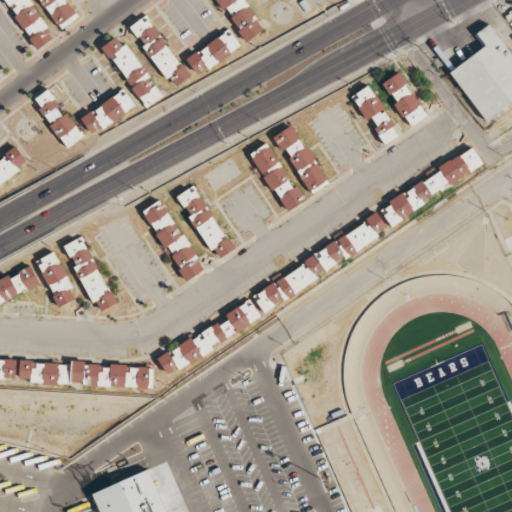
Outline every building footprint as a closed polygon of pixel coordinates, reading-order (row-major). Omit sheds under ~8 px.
[(39,0),(58,27),(76,15),(65,0),(39,0)] [(263,30),(243,0),(217,0),(245,42),(263,30)] [(189,77),(147,14),(130,26),(172,88),(189,77)] [(485,45),(476,31),(490,21),(511,50),(511,100),(485,120),(449,72),(485,45)] [(198,76),(241,47),(229,30),(186,58),(198,76)] [(145,108),(162,97),(119,34),(103,46),(145,108)] [(382,82),(395,103),(409,127),(427,116),(399,72),(382,82)] [(385,144),(400,135),(368,85),(351,96),(367,121),(370,119),(385,144)] [(93,135),(135,106),(123,89),(81,118),(93,135)] [(66,148),(83,136),(68,112),(64,114),(48,90),(34,99),(66,148)] [(328,180),(320,167),(320,168),(293,124),(274,136),(309,192),(328,180)] [(285,211),(306,199),(297,185),(294,187),(268,143),(251,152),(285,211)] [(484,166),(472,147),(438,167),(440,171),(379,207),(389,223),(484,166)] [(0,183),(29,164),(18,148),(0,159),(0,183)] [(215,260),(232,250),(196,185),(178,195),(215,260)] [(205,268),(159,200),(141,213),(188,280),(205,268)] [(251,292),(262,310),(381,240),(377,233),(386,227),(380,216),(251,292)] [(115,304),(83,236),(65,245),(96,313),(115,304)] [(36,260),(58,307),(76,299),(55,251),(36,260)] [(0,303),(40,285),(31,266),(9,276),(9,277),(0,280),(0,303)] [(157,357),(167,375),(214,350),(212,345),(261,319),(250,300),(225,313),(228,319),(157,357)] [(0,379),(15,380),(17,359),(0,358),(0,379)] [(148,389),(150,367),(110,364),(109,368),(100,368),(100,363),(70,361),(70,364),(20,361),(19,381),(148,389)]
